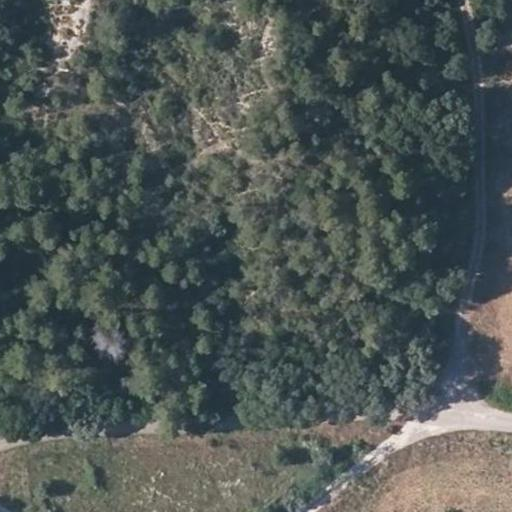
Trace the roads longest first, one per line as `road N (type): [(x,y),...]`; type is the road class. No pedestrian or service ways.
road 1 (unclassified): [(0,447),(343,408),(423,415)]
road 2 (track): [(440,417),(479,242),(479,81),(463,0)]
road 3 (residential): [(423,415),(309,511)]
